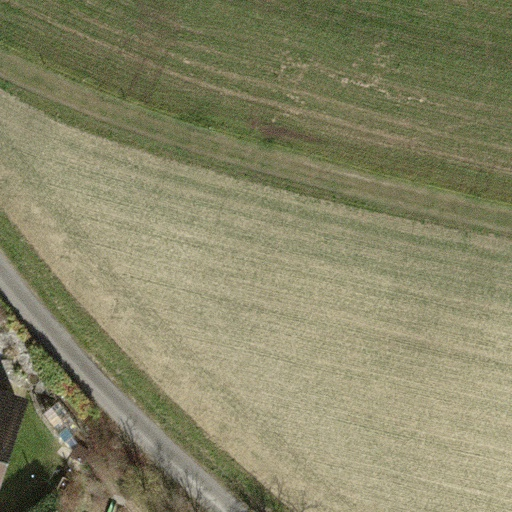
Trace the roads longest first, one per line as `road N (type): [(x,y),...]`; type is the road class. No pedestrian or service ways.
road 1 (track): [(0,63),(220,152),(511,219)]
road 2 (residential): [(232,511),(72,364),(0,275)]
